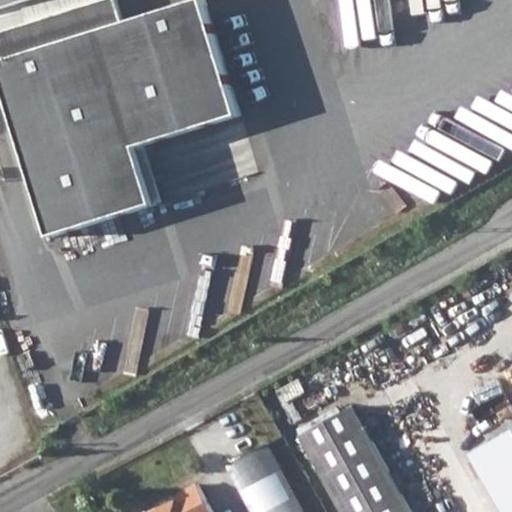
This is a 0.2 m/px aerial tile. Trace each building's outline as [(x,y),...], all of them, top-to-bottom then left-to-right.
[(95,0),(47,0),(0,14),(0,24),(2,32),(0,32),(0,58),(54,239),(163,207),(144,145),(242,116),(207,0),(205,0),(125,24),(118,1),(97,7),(95,0)] [(0,0),(0,14),(47,0),(0,0)] [(254,18),(217,30),(246,111),(282,99),(254,18)] [(409,511),(350,406),(298,436),(339,511),(409,511)] [(511,511),(511,427),(471,454),(503,511),(511,511)] [(302,511),(264,442),(225,465),(251,511),(302,511)] [(176,497),(183,511),(211,511),(195,483),(175,495),(176,497)] [(183,511),(176,497),(148,511),(183,511)]
